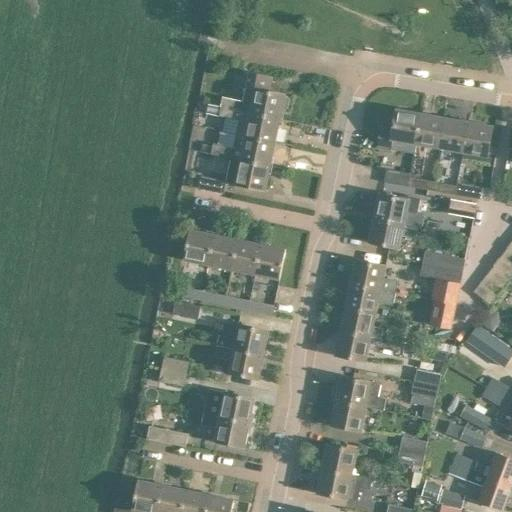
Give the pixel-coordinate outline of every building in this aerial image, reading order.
[(220,99),(220,100),(249,106),(280,112),(282,102),(284,103),(287,101),(289,93),(287,90),(285,90),(285,88),(269,85),(272,70),(248,65),(243,94),(222,90),(220,99)] [(207,98),(205,107),(219,109),(220,100),(207,98)] [(220,100),(219,109),(238,113),(235,128),(244,130),(275,136),(280,112),(249,106),(220,100)] [(381,119),(377,141),(391,143),(392,141),(414,145),(415,137),(420,107),(398,103),(394,122),(381,119)] [(420,107),(415,137),(439,141),(445,111),(420,107)] [(445,111),(439,141),(462,145),(468,115),(445,111)] [(462,145),(461,151),(489,156),(490,150),(487,149),(493,120),(468,115),(462,145)] [(233,141),(212,137),(210,147),(230,151),(240,153),(270,159),(275,136),(244,130),(235,128),(233,141)] [(205,136),(203,146),(210,147),(212,137),(205,136)] [(226,174),(226,175),(235,177),(265,183),(270,159),(240,153),(230,151),(226,174)] [(369,180),(370,158),(352,157),(351,179),(369,180)] [(410,171),(410,167),(386,163),(383,175),(408,180),(409,171),(410,171)] [(226,174),(201,169),(198,182),(223,187),(226,174)] [(433,175),(410,171),(409,171),(408,180),(431,184),(433,175)] [(454,188),(456,179),(433,175),(431,184),(454,188)] [(456,179),(454,188),(480,192),(482,179),(457,175),(456,179)] [(379,187),(374,211),(404,217),(418,220),(421,220),(424,209),(415,207),(419,190),(407,188),(406,192),(379,187)] [(448,206),(473,211),(476,198),(450,193),(448,206)] [(442,212),(424,209),(421,220),(439,224),(442,212)] [(374,211),(369,235),(399,241),(401,230),(415,232),(418,220),(404,217),(374,211)] [(208,258),(214,227),(190,222),(184,253),(208,258)] [(214,227),(208,258),(231,263),(238,232),(214,227)] [(238,232),(231,263),(255,268),(261,237),(238,232)] [(261,237),(255,268),(279,273),(285,242),(261,237)] [(511,246),(507,242),(500,250),(511,260),(511,246)] [(422,256),(462,264),(465,252),(425,244),(422,256)] [(511,268),(511,260),(500,250),(493,259),(510,271),(511,268)] [(355,252),(350,277),(395,286),(397,273),(383,271),(385,259),(355,252)] [(422,256),(420,268),(435,271),(460,276),(462,264),(422,256)] [(493,259),(487,268),(503,281),(510,271),(493,259)] [(487,268),(480,276),(496,289),(503,281),(487,268)] [(435,271),(430,293),(433,293),(455,298),(460,277),(460,276),(435,271)] [(480,276),(473,285),(489,297),(496,289),(480,276)] [(392,298),(395,286),(350,277),(345,300),(375,306),(377,295),(392,298)] [(201,294),(202,284),(178,279),(176,289),(201,294)] [(202,284),(201,294),(224,298),(226,289),(202,284)] [(226,289),(224,298),(248,303),(249,294),(226,289)] [(433,293),(430,308),(438,309),(436,319),(450,322),(452,312),(455,298),(433,293)] [(197,312),(200,299),(175,294),(172,307),(197,312)] [(249,294),(248,303),(272,308),(273,299),(249,294)] [(485,320),(493,306),(480,298),(472,312),(485,320)] [(345,300),(340,324),(370,330),(382,332),(384,321),(373,318),(375,306),(345,300)] [(269,324),(238,317),(229,316),(226,330),(218,329),(217,338),(264,348),(269,324)] [(436,319),(434,328),(448,331),(450,322),(436,319)] [(370,330),(340,324),(335,348),(365,354),(370,330)] [(429,334),(428,344),(448,346),(449,335),(429,334)] [(498,335),(488,350),(492,353),(504,361),(511,349),(511,342),(499,334),(498,335)] [(258,371),(264,348),(217,338),(214,350),(231,354),(229,365),(258,371)] [(161,362),(177,365),(186,367),(188,355),(164,350),(161,362)] [(413,374),(438,379),(441,366),(416,361),(413,374)] [(186,367),(177,365),(161,362),(159,374),(183,380),(186,367)] [(366,400),(383,403),(386,391),(377,389),(379,378),(340,370),(335,394),(340,395),(366,400)] [(486,380),(511,393),(511,381),(491,370),(486,380)] [(438,379),(413,374),(411,387),(436,392),(438,379)] [(511,393),(486,380),(481,389),(511,406),(511,410),(507,421),(511,423),(511,393)] [(206,394),(203,406),(250,415),(255,391),(224,385),(224,386),(208,382),(206,394)] [(361,424),(366,400),(335,394),(331,418),(361,424)] [(160,398),(144,401),(146,414),(162,411),(160,398)] [(488,425),(494,414),(466,398),(459,409),(488,425)] [(423,399),(421,411),(431,413),(433,401),(423,399)] [(245,439),(250,415),(203,406),(200,418),(217,422),(214,433),(245,439)] [(443,409),(436,421),(451,430),(458,418),(443,409)] [(187,427),(149,419),(147,432),(184,440),(187,427)] [(482,441),(486,429),(464,420),(459,432),(482,441)] [(402,430),(399,442),(424,447),(427,435),(402,430)] [(327,437),(322,461),(352,467),(353,467),(359,469),(361,460),(354,459),(357,443),(327,437)] [(422,458),(424,447),(399,442),(397,453),(422,458)] [(452,456),(511,479),(511,478),(511,451),(496,445),(491,460),(456,445),(452,456)] [(511,479),(452,456),(448,466),(483,479),(478,494),(502,503),(511,479)] [(317,485),(347,491),(357,493),(360,481),(370,482),(372,471),(359,469),(353,467),(352,467),(322,461),(320,471),(318,470),(315,472),(313,480),(315,483),(318,484),(317,485)] [(156,508),(162,478),(138,473),(132,503),(156,508)] [(436,494),(440,479),(424,474),(420,489),(436,494)] [(162,478),(156,508),(174,511),(179,511),(186,483),(162,478)] [(186,483),(179,511),(204,511),(210,487),(186,483)] [(461,502),(465,489),(442,483),(438,496),(461,502)] [(210,487),(204,511),(229,511),(234,492),(210,487)] [(385,510),(395,511),(411,511),(413,502),(388,497),(385,510)] [(442,499),(439,511),(440,511),(461,511),(463,503),(442,499)] [(303,503),(301,511),(332,511),(333,509),(303,503)]
